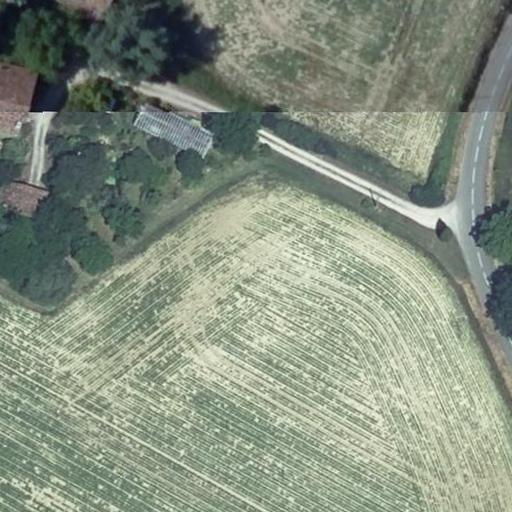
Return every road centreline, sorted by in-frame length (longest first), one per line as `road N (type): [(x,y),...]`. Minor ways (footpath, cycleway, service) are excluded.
road 1 (residential): [(472,214),(433,217),(365,192),(116,72),(94,70),(59,92),(32,163)]
road 2 (tertiary): [(511,51),(478,137),(472,214)]
road 3 (tertiary): [(472,214),(484,275),(511,339)]
